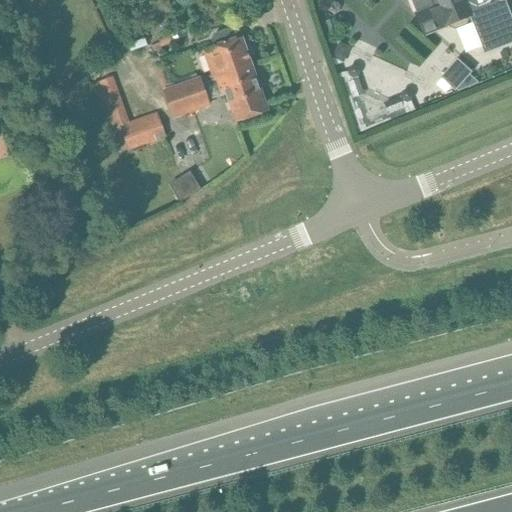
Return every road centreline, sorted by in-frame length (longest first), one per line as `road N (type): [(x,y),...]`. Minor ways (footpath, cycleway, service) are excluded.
road 1 (motorway): [(511,387),(38,511)]
road 2 (unclassified): [(0,360),(362,210)]
road 3 (unclassified): [(287,0),(362,210)]
road 4 (unclassified): [(362,210),(511,149)]
